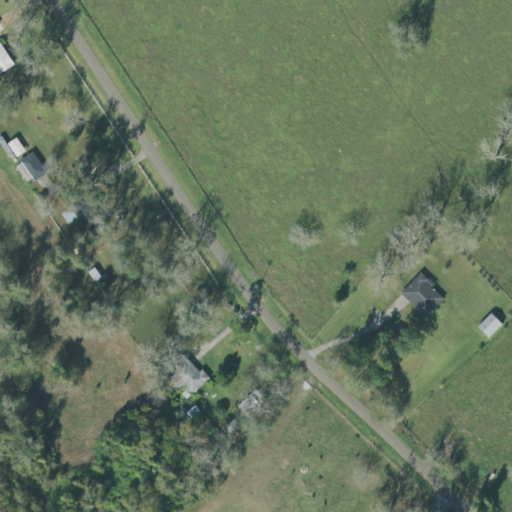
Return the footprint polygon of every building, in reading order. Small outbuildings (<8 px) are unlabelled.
[(30,185),(49,173),(37,153),(18,166),(30,185)] [(77,221),(90,233),(103,220),(80,197),(62,214),(73,225),(77,221)] [(415,265),(393,290),(422,316),(440,297),(428,286),(433,281),(415,265)] [(107,282),(96,268),(88,275),(99,289),(107,282)] [(489,309),(474,325),(487,338),(502,323),(489,309)]
